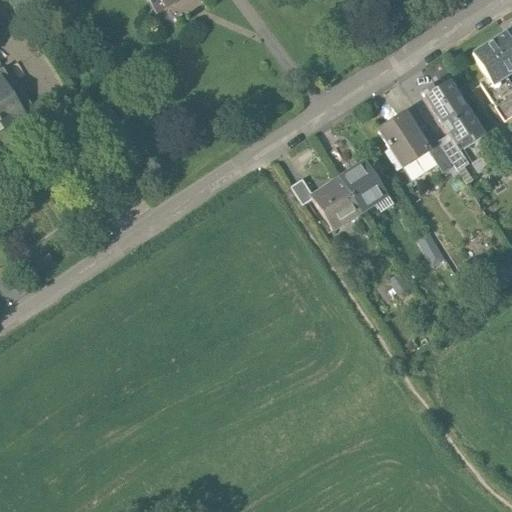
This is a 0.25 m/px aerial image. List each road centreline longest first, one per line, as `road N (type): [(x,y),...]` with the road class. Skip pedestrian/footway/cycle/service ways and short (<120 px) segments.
road 1 (unclassified): [(501,0),(0,327)]
road 2 (track): [(511,509),(461,457),(397,369),(260,154)]
